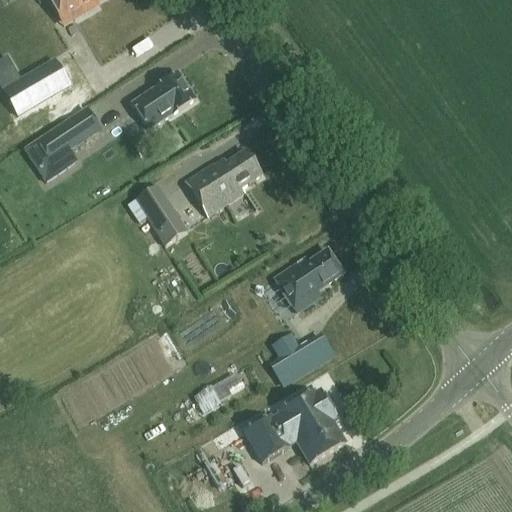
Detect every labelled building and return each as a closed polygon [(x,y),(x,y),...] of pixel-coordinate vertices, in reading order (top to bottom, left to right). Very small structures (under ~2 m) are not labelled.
[(94,4),(101,0),(61,0),(74,22),(97,9),(94,4)] [(149,133),(195,102),(178,76),(131,107),(149,133)] [(241,192),(261,179),(244,154),(216,173),(213,168),(185,187),(207,221),(245,197),(241,192)] [(157,191),(136,206),(145,220),(165,251),(187,236),(157,191)] [(343,277),(327,254),(308,266),(305,262),(275,282),(297,315),(319,300),(316,295),(343,277)] [(273,371),(283,388),(315,369),(305,352),(273,371)] [(270,420),(243,436),(262,467),(297,446),(309,468),(345,446),(332,424),(337,421),(320,393),(315,396),(314,394),(278,415),(279,417),(271,422),(270,420)] [(231,453),(247,450),(244,439),(228,442),(231,453)] [(246,476),(254,483),(264,470),(255,464),(246,476)] [(211,496),(212,511),(226,510),(225,495),(211,496)]
